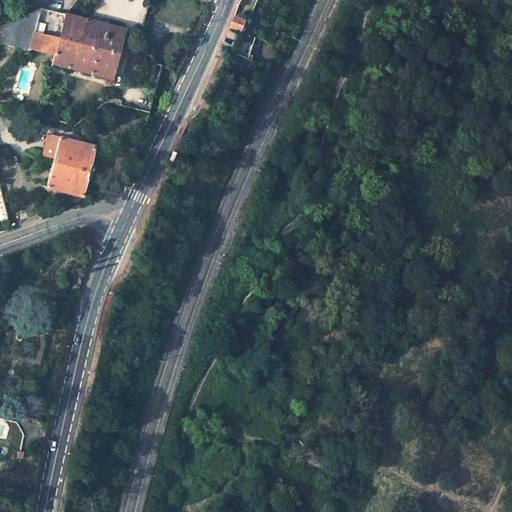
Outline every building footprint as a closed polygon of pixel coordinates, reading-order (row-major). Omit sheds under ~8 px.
[(3,26),(0,38),(0,41),(29,49),(29,48),(34,33),(41,7),(29,13),(18,19),(3,26)] [(41,7),(34,33),(60,39),(80,44),(87,19),(78,17),(46,9),(41,7)] [(229,27),(239,32),(240,31),(243,32),(246,24),(243,23),(244,20),(233,16),(229,27)] [(53,64),(113,79),(126,28),(87,19),(80,44),(60,39),(56,54),(53,64)] [(56,54),(60,39),(34,33),(29,48),(56,54)] [(60,137),(48,134),(46,143),(44,142),(40,156),(54,159),(60,137)] [(47,188),(83,197),(96,146),(60,137),(54,159),(47,188)]
